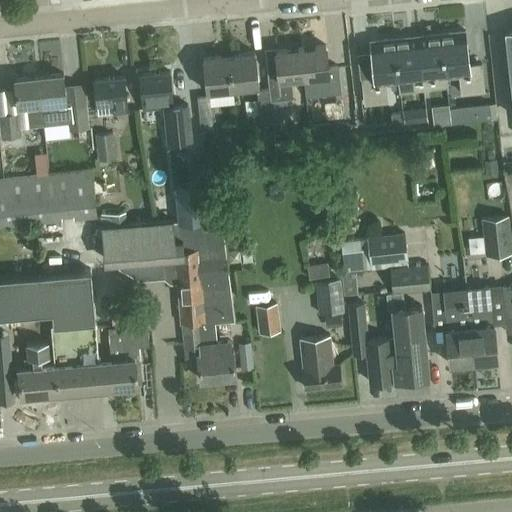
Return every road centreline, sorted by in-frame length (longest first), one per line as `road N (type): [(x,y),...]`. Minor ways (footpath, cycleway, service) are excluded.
road 1 (residential): [(0,458),(511,411)]
road 2 (secondary): [(0,506),(511,460)]
road 3 (residential): [(0,30),(225,4)]
